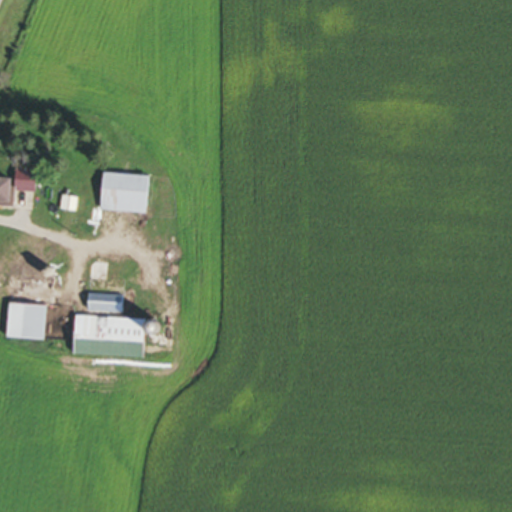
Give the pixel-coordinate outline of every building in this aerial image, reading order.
[(0,207),(20,208),(20,194),(42,194),(43,172),(21,171),(20,181),(0,180),(0,207)] [(98,239),(100,204),(106,204),(105,214),(153,216),(154,178),(109,176),(108,189),(84,188),(82,238),(98,239)] [(129,292),(129,282),(93,282),(93,292),(129,292)] [(11,341),(47,342),(49,309),(69,310),(70,288),(14,285),(11,341)] [(90,298),(90,315),(127,315),(127,298),(90,298)] [(150,361),(152,321),(80,319),(78,359),(150,361)] [(176,350),(176,339),(154,339),(154,350),(176,350)]
